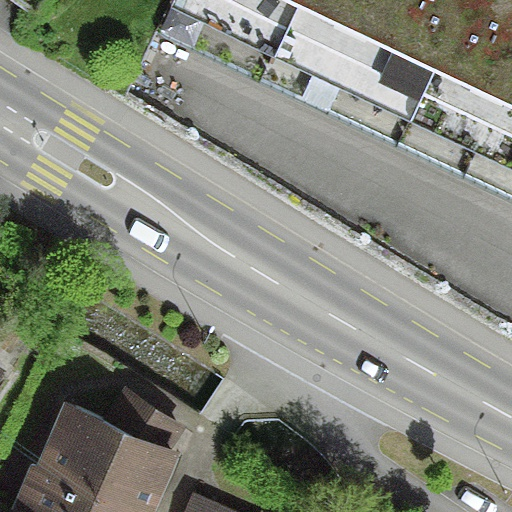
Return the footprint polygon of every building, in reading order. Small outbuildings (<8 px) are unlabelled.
[(14,0),(27,10),(34,0),(14,0)] [(169,0),(155,30),(395,144),(463,0),(169,0)] [(511,0),(463,0),(395,144),(511,197),(511,0)] [(138,511),(166,448),(159,445),(173,424),(125,392),(106,421),(71,407),(34,492),(23,488),(14,509),(19,511),(138,511)] [(268,511),(271,507),(197,475),(181,511),(268,511)]
